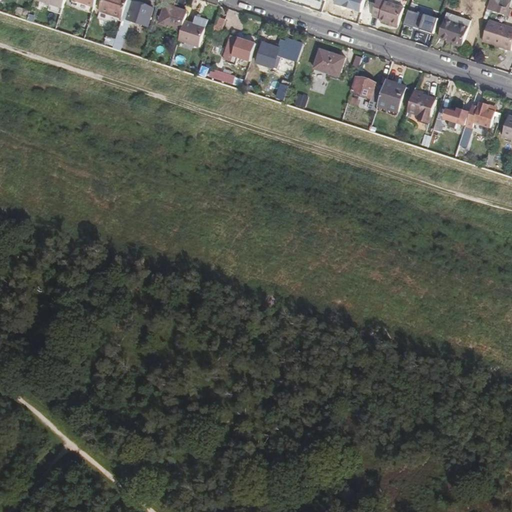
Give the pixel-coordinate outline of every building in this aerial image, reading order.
[(34,0),(63,9),(65,0),(34,0)] [(73,0),(73,1),(95,8),(97,0),(73,0)] [(104,0),(101,12),(123,19),(127,5),(128,0),(104,0)] [(379,21),(389,25),(398,27),(404,8),(378,0),(377,0),(372,17),(380,19),(379,21)] [(489,0),(486,10),(491,12),(494,4),(508,9),(511,0),(509,0),(489,0)] [(128,22),(130,22),(147,28),(153,10),(134,4),(133,7),(128,22)] [(510,10),(508,9),(494,4),(491,12),(508,17),(510,10)] [(128,22),(133,7),(127,5),(123,19),(122,20),(128,22)] [(184,23),(187,13),(165,6),(159,25),(181,32),(184,23)] [(15,8),(13,14),(28,19),(30,13),(15,8)] [(435,34),(440,17),(409,8),(404,25),(435,34)] [(125,37),(130,22),(128,22),(122,20),(121,22),(117,35),(125,37)] [(217,20),(211,37),(215,39),(218,32),(221,33),(225,22),(217,20)] [(469,27),(445,20),(438,38),(463,46),(469,27)] [(511,28),(489,21),(482,42),(510,51),(511,46),(511,28)] [(181,32),(177,44),(197,50),(204,29),(184,23),(181,32)] [(88,31),(85,38),(113,47),(114,44),(105,41),(106,37),(88,31)] [(239,59),(250,63),(256,46),(231,38),(224,61),(237,65),(239,59)] [(298,63),(304,46),(294,43),(289,60),(298,63)] [(256,65),(273,70),(276,61),(280,50),(263,44),(256,65)] [(339,80),(346,60),(320,52),(314,72),(339,80)] [(195,71),(200,64),(193,59),(188,67),(195,71)] [(353,69),(359,70),(362,60),(356,59),(353,69)] [(217,71),(215,80),(235,86),(238,78),(217,71)] [(379,106),(385,87),(358,79),(353,95),(371,100),(368,109),(377,111),(379,106)] [(282,83),(276,97),(286,101),(291,87),(282,83)] [(386,83),(385,87),(379,106),(398,113),(406,89),(400,87),(399,90),(394,89),(395,85),(386,83)] [(436,101),(413,93),(408,112),(420,116),(418,121),(429,124),(436,101)] [(300,99),(298,107),(307,110),(309,102),(300,99)] [(473,106),(463,138),(469,140),(473,124),(490,129),(495,114),(487,111),(489,107),(480,103),(478,108),(473,106)] [(396,118),(398,113),(379,106),(377,111),(396,118)] [(439,140),(445,120),(448,111),(440,108),(431,137),(439,140)] [(460,115),(448,111),(445,120),(449,121),(447,127),(455,130),(457,124),(465,127),(469,115),(461,112),(460,115)] [(503,139),(511,141),(511,118),(509,117),(503,139)] [(461,144),(464,134),(452,131),(444,154),(456,158),(461,144)]
